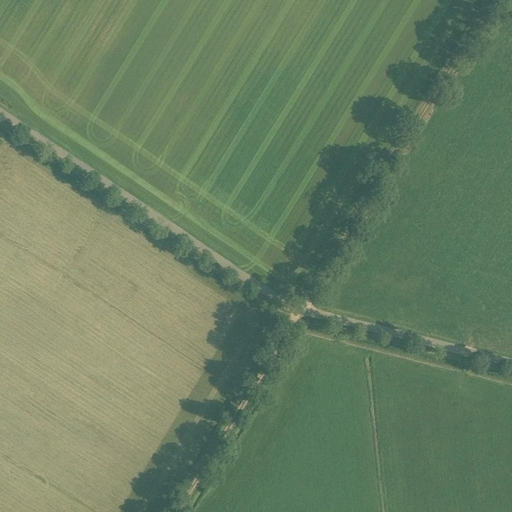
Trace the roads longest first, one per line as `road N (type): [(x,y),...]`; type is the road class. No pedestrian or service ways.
road 1 (track): [(491,0),(177,511)]
road 2 (unclassified): [(511,363),(289,305),(0,111)]
